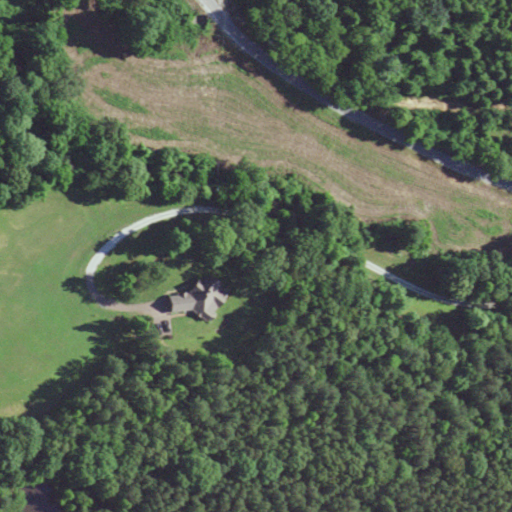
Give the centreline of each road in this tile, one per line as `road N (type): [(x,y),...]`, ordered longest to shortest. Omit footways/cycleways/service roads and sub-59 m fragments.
road 1 (residential): [(511,188),(251,47),(207,0)]
road 2 (residential): [(423,143),(511,19)]
